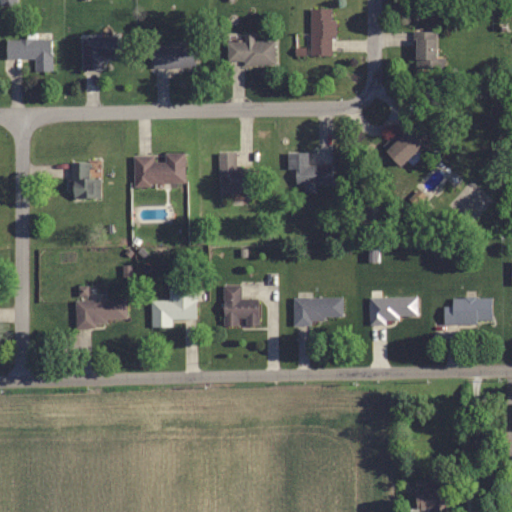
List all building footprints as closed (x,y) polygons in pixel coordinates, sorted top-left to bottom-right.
[(309,8),(309,57),(333,57),(333,8),(309,8)] [(439,60),(436,60),(436,31),(414,31),(414,68),(439,68),(439,60)] [(226,41),(226,64),(273,63),(273,41),(253,41),(253,35),(244,35),(244,41),(226,41)] [(117,56),(117,36),(81,36),(81,69),(101,69),(101,56),(117,56)] [(51,39),(5,39),(5,59),(33,59),(33,71),(51,71),(51,39)] [(194,47),(151,47),(151,67),(194,67),(194,47)] [(399,168),(428,140),(412,123),(383,151),(399,168)] [(332,185),(332,165),(307,165),(307,152),(287,152),(287,168),(295,168),(295,184),(303,184),(303,192),(313,192),(313,185),(332,185)] [(133,155),(133,185),(184,185),(183,153),(163,153),(163,161),(153,161),(153,155),(133,155)] [(250,168),(235,168),(235,153),(218,153),(218,192),(250,192),(250,168)] [(88,162),(70,162),(70,198),(99,198),(99,177),(88,177),(88,162)] [(223,325),(258,325),(257,297),(240,297),(240,284),(222,284),(223,325)] [(171,327),(171,319),(196,320),(196,288),(168,288),(168,300),(150,300),(150,327),(171,327)] [(292,297),(292,322),(342,322),(341,296),(292,297)] [(417,297),(368,297),(368,321),(417,321),(417,297)] [(491,297),(451,297),(451,305),(442,305),(442,323),(491,323),(491,297)] [(75,300),(75,325),(125,325),(125,300),(75,300)] [(416,508),(410,508),(409,511),(453,511),(452,486),(431,487),(431,478),(414,479),(416,508)]
